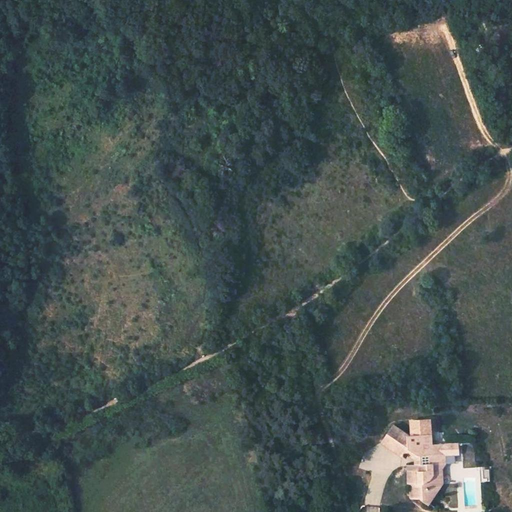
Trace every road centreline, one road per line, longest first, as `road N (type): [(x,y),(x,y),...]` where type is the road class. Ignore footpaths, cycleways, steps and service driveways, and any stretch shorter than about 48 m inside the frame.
road 1 (track): [(316,395),(408,273),(505,189),(508,166),(484,132),(442,23)]
road 2 (track): [(347,511),(316,395)]
